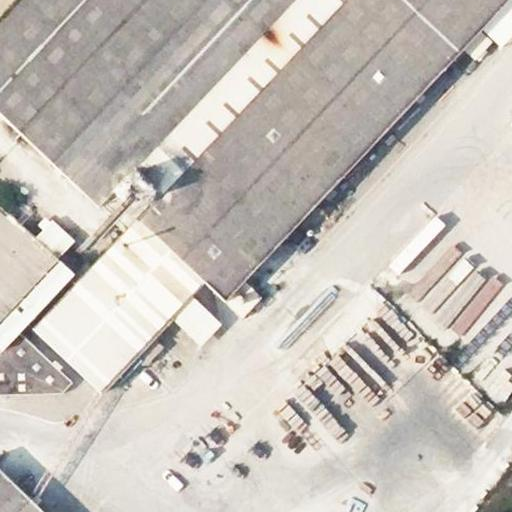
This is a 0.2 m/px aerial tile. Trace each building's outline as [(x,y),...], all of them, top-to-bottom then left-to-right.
[(328,12),(339,0),(10,0),(0,11),(0,124),(85,208),(127,166),(153,191),(284,57),(328,12)] [(511,3),(511,0),(339,0),(328,12),(284,57),(153,191),(113,233),(17,332),(81,395),(119,357),(137,339),(186,290),(210,312),(511,3)] [(127,166),(85,208),(113,233),(153,191),(127,166)] [(49,220),(36,239),(63,257),(76,238),(49,220)] [(0,310),(0,334),(66,269),(51,251),(34,275),(0,310)] [(462,321),(454,315),(475,287),(459,275),(425,319),(450,338),(462,321)] [(245,292),(230,301),(238,316),(254,308),(245,292)] [(195,298),(173,321),(202,348),(224,325),(195,298)] [(425,476),(487,393),(462,376),(479,351),(468,344),(472,338),(460,330),(379,443),(425,476)] [(0,336),(0,349),(9,340),(2,334),(0,336)] [(137,339),(119,357),(131,372),(150,354),(137,339)] [(55,384),(9,340),(0,349),(0,392),(48,395),(55,384)] [(121,410),(149,382),(136,369),(108,398),(121,410)] [(0,511),(43,511),(0,469),(0,511)]
